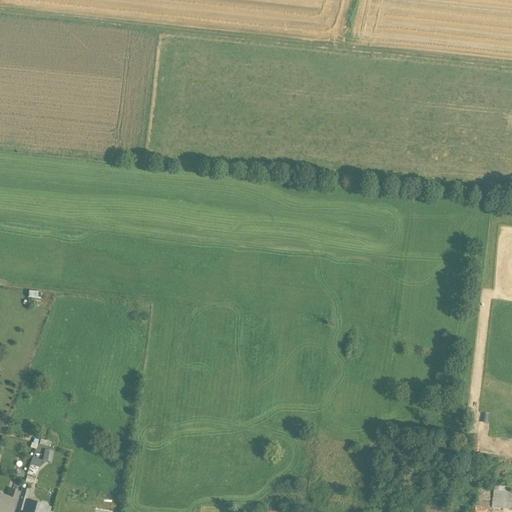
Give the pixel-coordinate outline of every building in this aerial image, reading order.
[(54,453),(45,452),(43,463),(51,465),(54,453)] [(491,489),(490,501),(489,503),(507,506),(509,491),(491,489)] [(29,493),(21,491),(20,496),(15,510),(21,511),(24,503),(26,504),(29,493)] [(20,496),(10,493),(8,501),(7,504),(5,511),(4,511),(14,511),(15,510),(20,496)] [(475,500),(474,510),(484,511),(485,501),(475,500)] [(26,504),(24,503),(21,511),(40,511),(38,511),(39,507),(26,504)]
